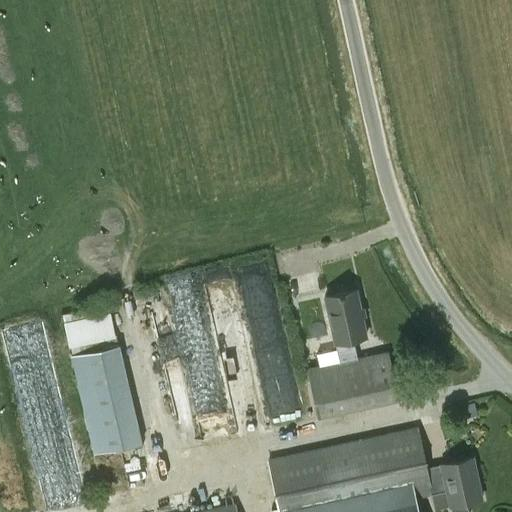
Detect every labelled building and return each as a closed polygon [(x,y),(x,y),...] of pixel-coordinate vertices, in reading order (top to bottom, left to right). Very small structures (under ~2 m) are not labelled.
[(211,280),(214,298),(235,295),(233,277),(211,280)] [(327,294),(342,360),(306,368),(317,417),(399,399),(388,350),(359,357),(355,337),(369,334),(358,287),(327,294)] [(114,304),(61,314),(68,346),(120,337),(114,304)] [(116,342),(70,354),(94,452),(141,441),(116,342)] [(261,427),(250,356),(229,359),(240,430),(261,427)] [(482,499),(472,456),(441,463),(441,464),(427,467),(416,418),(397,422),(399,429),(266,458),(278,511),(418,511),(416,498),(431,495),(434,509),(448,506),(448,507),(450,507),(451,511),(469,511),(467,502),(482,499)] [(237,511),(235,503),(196,511),(237,511)]
